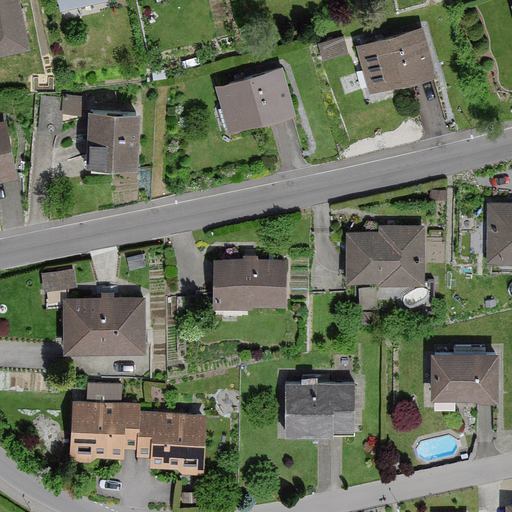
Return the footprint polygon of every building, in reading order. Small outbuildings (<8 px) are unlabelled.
[(0,0),(0,52),(30,46),(20,0),(0,0)] [(422,30),(357,50),(371,96),(436,76),(422,30)] [(342,42),(320,48),(323,60),(345,54),(342,42)] [(284,67),(218,87),(231,132),(297,112),(284,67)] [(58,103),(40,101),(37,136),(55,137),(58,103)] [(142,112),(90,109),(89,139),(93,139),(92,166),(139,168),(142,112)] [(8,122),(0,123),(0,181),(19,178),(8,122)] [(511,264),(511,204),(490,205),(490,264),(511,264)] [(423,284),(422,227),(379,228),(379,234),(348,234),(348,285),(423,284)] [(289,308),(288,260),(216,262),(217,310),(289,308)] [(44,276),(47,294),(78,289),(75,271),(44,276)] [(147,352),(145,298),(65,299),(66,354),(147,352)] [(500,398),(499,352),(433,353),(434,399),(500,398)] [(357,436),(357,383),(287,383),(287,436),(357,436)] [(204,477),(206,416),(142,414),(142,404),(121,404),(121,388),(89,387),(88,404),(73,404),(72,462),(125,463),(125,451),(137,451),(137,459),(152,459),(151,470),(181,471),(181,477),(204,477)]
